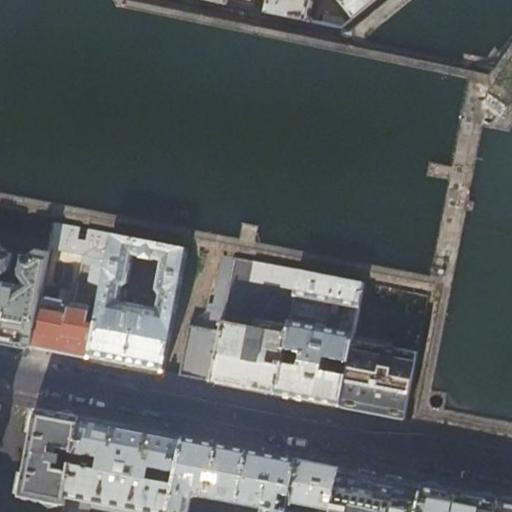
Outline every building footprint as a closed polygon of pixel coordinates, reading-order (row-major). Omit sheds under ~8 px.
[(0,0),(0,205),(443,288),(423,409),(511,427),(511,0),(398,0),(341,45),(120,2),(119,0),(0,0)] [(269,0),(267,12),(310,21),(314,0),(340,0),(355,18),(377,0),(269,0)] [(55,224),(49,252),(32,347),(50,350),(78,356),(91,358),(97,326),(87,324),(90,308),(100,310),(114,235),(55,224)] [(188,249),(114,235),(100,310),(97,326),(91,358),(129,366),(143,369),(164,373),(188,249)] [(8,252),(2,243),(0,242),(0,340),(32,347),(49,252),(39,250),(30,257),(8,252)] [(212,382),(237,259),(224,256),(212,309),(207,308),(205,317),(210,318),(209,324),(216,326),(215,332),(189,326),(179,376),(197,379),(212,382)] [(300,271),(237,259),(212,382),(245,388),(277,394),(300,271)] [(364,283),(300,271),(277,394),(305,400),(341,407),(352,345),(364,283)] [(416,357),(352,345),(341,407),(371,413),(404,419),(416,357)] [(66,497),(80,417),(61,414),(36,409),(20,498),(64,507),(66,497)] [(135,428),(80,417),(66,497),(92,502),(141,511),(169,511),(185,438),(135,428)] [(229,446),(192,439),(185,438),(169,511),(287,511),(288,511),(290,502),(298,460),(277,456),(252,451),(229,446)] [(320,464),(298,460),(290,502),(319,508),(318,511),(295,511),(288,511),(287,511),(332,511),(341,468),(320,464)] [(397,479),(341,468),(332,511),(418,511),(425,484),(397,479)] [(474,494),(425,484),(418,511),(497,511),(500,499),(474,494)] [(89,511),(92,502),(66,497),(64,507),(63,511),(89,511)] [(511,511),(511,501),(500,499),(497,511),(511,511)]
